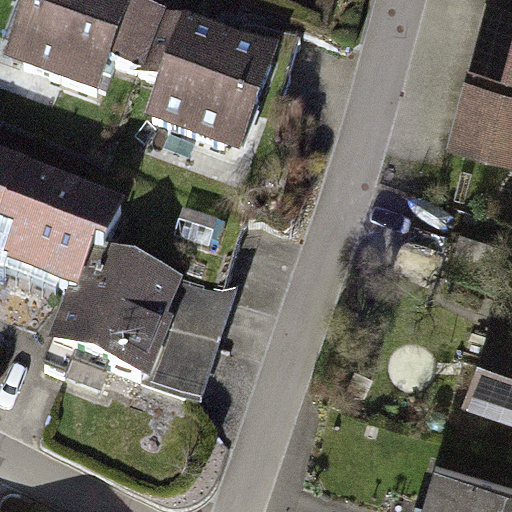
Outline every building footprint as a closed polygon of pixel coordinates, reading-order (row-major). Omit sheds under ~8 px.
[(144,9),(118,0),(31,0),(5,73),(109,109),(144,9)] [(511,12),(492,7),(474,73),(511,83),(511,12)] [(285,66),(189,32),(154,131),(250,165),(285,66)] [(511,92),(470,81),(451,151),(511,168),(511,92)] [(142,221),(0,166),(0,272),(82,304),(62,358),(155,393),(192,295),(124,269),(142,221)] [(225,381),(244,312),(217,305),(199,374),(225,381)] [(511,314),(502,311),(472,408),(511,420),(511,314)] [(511,511),(511,493),(441,474),(429,511),(511,511)]
